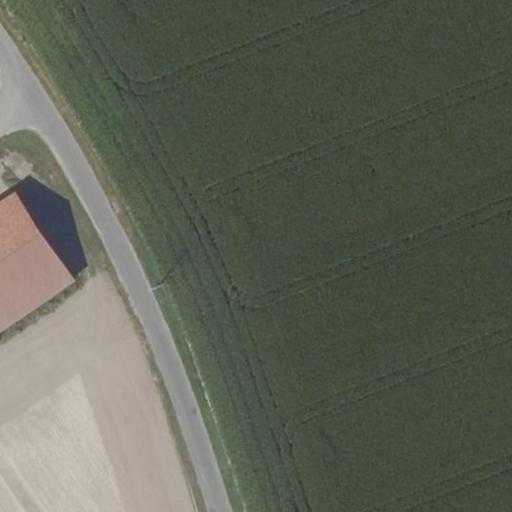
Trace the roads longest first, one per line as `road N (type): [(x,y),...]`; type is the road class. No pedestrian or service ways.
road 1 (unclassified): [(119,257),(143,298),(219,511)]
road 2 (residential): [(0,46),(119,257)]
